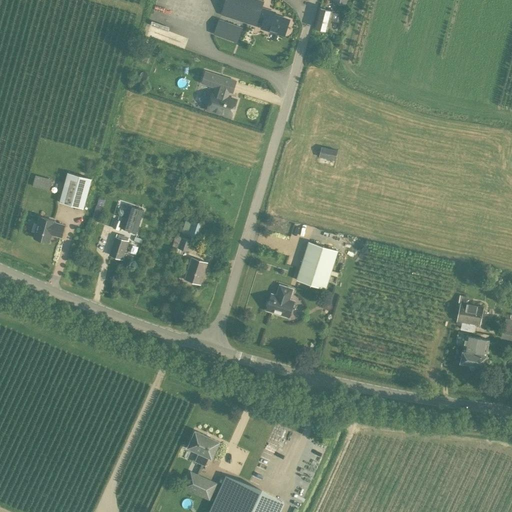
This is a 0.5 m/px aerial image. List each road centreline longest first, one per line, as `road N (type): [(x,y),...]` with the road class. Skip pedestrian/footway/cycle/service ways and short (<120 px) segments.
road 1 (unclassified): [(208,347),(314,0)]
road 2 (unclassified): [(511,414),(208,347)]
road 3 (unclassified): [(208,347),(0,265)]
road 4 (unknown): [(162,367),(107,493)]
